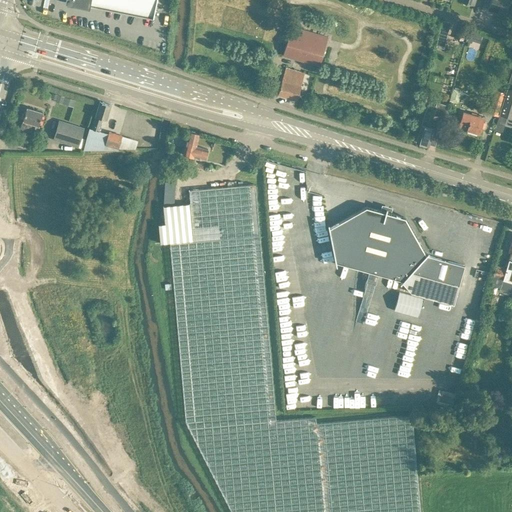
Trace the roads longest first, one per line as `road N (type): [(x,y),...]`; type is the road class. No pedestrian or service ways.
road 1 (residential): [(119,76),(121,102),(316,158),(327,139)]
road 2 (tertiary): [(327,139),(119,76)]
road 3 (tertiary): [(511,197),(327,139)]
road 4 (primary): [(102,511),(0,399)]
road 5 (residential): [(396,0),(511,34)]
